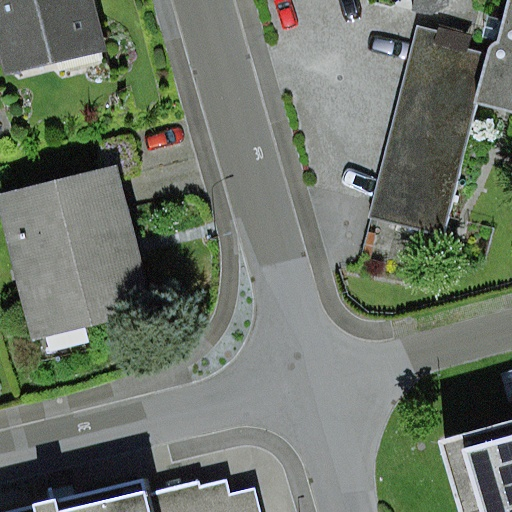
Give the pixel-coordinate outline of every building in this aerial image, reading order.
[(90,0),(0,0),(0,59),(3,70),(102,48),(90,0)] [(511,0),(507,0),(497,43),(492,45),(489,48),(487,54),(475,105),(511,112),(511,0)] [(437,35),(415,30),(368,220),(442,238),(475,105),(487,54),(468,49),(471,36),(438,28),(437,35)] [(115,168),(0,195),(0,219),(30,343),(151,314),(115,168)] [(511,372),(502,375),(510,402),(511,400),(511,372)] [(511,511),(511,421),(440,442),(459,511),(511,511)] [(197,483),(145,496),(149,511),(259,511),(253,489),(229,495),(226,482),(199,489),(197,483)] [(142,484),(21,511),(149,511),(145,496),(142,484)]
